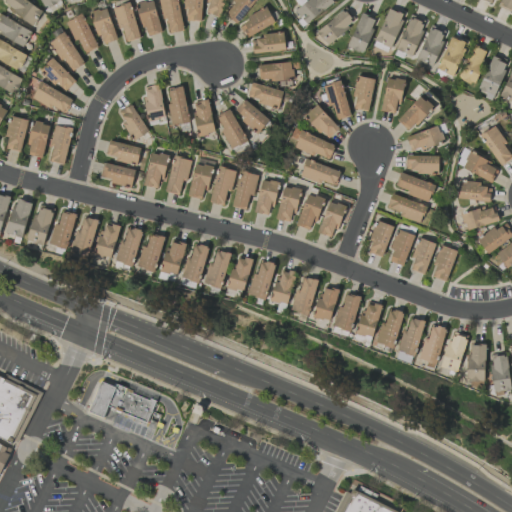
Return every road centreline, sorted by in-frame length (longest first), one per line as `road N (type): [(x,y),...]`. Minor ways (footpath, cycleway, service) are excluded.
road 1 (residential): [(0,176),(283,250),(453,313),(511,310)]
road 2 (primary): [(511,509),(395,440),(226,366)]
road 3 (primary): [(104,341),(344,443)]
road 4 (residential): [(221,65),(175,58),(138,68),(110,91),(94,119),(74,197)]
road 5 (primary): [(226,366),(92,310)]
road 6 (residential): [(373,150),(371,193),(342,271)]
